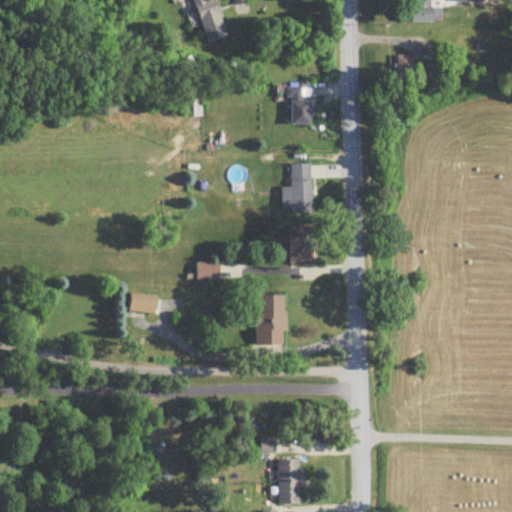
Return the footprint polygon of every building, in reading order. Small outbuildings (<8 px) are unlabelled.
[(193,0),(205,43),(224,38),(214,0),(193,0)] [(428,0),(409,0),(409,23),(440,23),(440,9),(429,9),(428,0)] [(423,79),(423,56),(395,56),(396,80),(423,79)] [(426,61),(426,78),(437,78),(437,61),(426,61)] [(301,90),(289,90),(289,126),(310,126),(310,102),(301,102),(301,90)] [(202,99),(183,99),(183,118),(202,118),(202,99)] [(282,189),(282,214),(311,214),(311,166),(290,166),(290,189),(282,189)] [(289,265),(312,265),(312,228),(289,228),(289,265)] [(219,281),(219,264),(197,264),(197,281),(219,281)] [(154,315),(156,295),(129,294),(128,313),(154,315)] [(285,297),(255,297),(255,347),(285,347),(285,297)] [(274,440),(260,440),(260,455),(274,455),(274,440)] [(277,505),(301,505),(301,461),(277,461),(277,505)]
